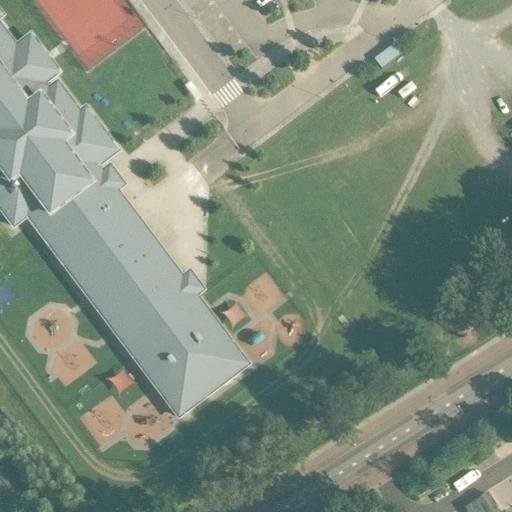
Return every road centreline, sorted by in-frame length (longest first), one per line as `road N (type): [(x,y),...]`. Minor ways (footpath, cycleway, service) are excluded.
road 1 (track): [(245,132),(218,152),(215,167),(314,304),(321,332),(309,357),(156,472),(128,478),(82,452),(0,342)]
road 2 (track): [(321,332),(458,93),(461,51),(428,0)]
road 3 (tertiary): [(281,511),(511,365)]
